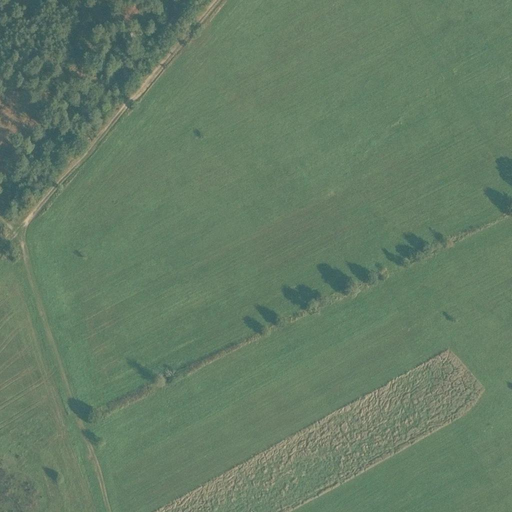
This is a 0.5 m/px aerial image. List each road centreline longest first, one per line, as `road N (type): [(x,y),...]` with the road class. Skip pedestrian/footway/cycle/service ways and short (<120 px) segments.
road 1 (track): [(17,232),(214,0)]
road 2 (track): [(109,511),(17,232)]
